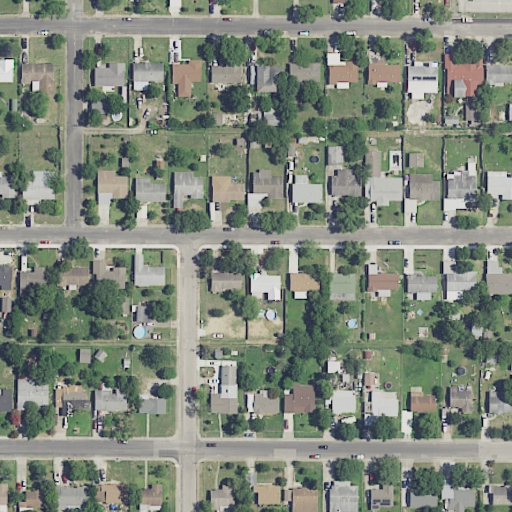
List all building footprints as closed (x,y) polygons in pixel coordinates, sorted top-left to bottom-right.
[(511,84),(511,65),(495,65),(495,52),(485,51),(484,83),(511,84)] [(358,82),(357,61),(340,61),(339,53),(328,53),(328,87),(348,86),(348,83),(358,82)] [(446,54),(447,97),(476,96),(476,81),(482,81),(482,53),(446,54)] [(399,82),(400,65),(385,64),(385,58),(368,58),(367,83),(386,84),(386,82),(399,82)] [(0,82),(12,82),(13,60),(0,59),(0,82)] [(171,64),(171,84),(178,84),(177,96),(190,97),(190,82),(201,82),(201,59),(189,59),(188,64),(171,64)] [(211,83),(241,83),(241,61),(225,61),(225,66),(211,65),(211,83)] [(437,62),(408,63),(408,99),(423,99),(423,93),(437,93),(437,62)] [(53,63),(21,64),(22,83),(32,83),(32,94),(54,94),(53,63)] [(124,63),(108,63),(108,68),(94,68),(94,86),(124,86),(124,63)] [(132,63),(133,82),(163,81),(162,63),(132,63)] [(319,63),(289,63),(290,88),(305,88),(305,82),(320,82),(319,63)] [(282,65),(250,66),(251,84),(255,84),(256,92),(283,91),(282,65)] [(106,99),(91,100),(91,114),(106,114),(106,99)] [(466,113),(471,113),(470,123),(480,123),(480,103),(466,103),(466,113)] [(263,126),(284,125),(284,110),(263,110),(263,126)] [(327,165),(342,165),(343,147),(328,146),(327,165)] [(365,201),(374,201),(374,206),(388,206),(388,200),(402,200),(401,177),(381,178),(380,151),(364,151),(365,201)] [(422,167),(423,153),(409,153),(408,167),(422,167)] [(476,202),(476,163),(468,163),(468,172),(447,172),(447,199),(443,199),(443,209),(465,209),(465,202),(476,202)] [(333,197),(360,197),(359,178),(354,178),(354,169),(332,170),(333,197)] [(127,198),(127,176),(115,176),(115,170),(97,170),(97,204),(111,204),(111,198),(127,198)] [(253,193),(247,194),(248,208),(262,208),(262,200),(282,199),(282,176),(270,177),(270,170),(252,171),(253,193)] [(54,171),(32,171),(32,179),(22,179),(22,205),(41,205),(41,199),(54,199),(54,171)] [(507,172),(487,171),(486,194),(501,195),(501,199),(511,199),(511,177),(506,177),(507,172)] [(182,208),(182,197),(202,197),(202,177),(193,177),(193,172),(174,172),(173,207),(182,208)] [(439,200),(438,181),(432,181),(432,174),(408,175),(409,199),(404,199),(404,213),(416,212),(416,200),(439,200)] [(14,176),(0,175),(0,194),(2,194),(2,197),(14,198),(14,176)] [(322,202),(322,184),(307,184),(306,175),(292,175),(293,203),(322,202)] [(212,201),(243,201),(243,183),(230,184),(230,176),(212,176),(212,201)] [(135,201),(165,202),(165,183),(150,183),(150,178),(135,178),(135,201)] [(164,285),(164,267),(143,267),(143,254),(134,255),(134,286),(164,285)] [(124,289),(125,269),(105,268),(106,261),(93,261),(93,288),(124,289)] [(476,271),(455,271),(455,262),(443,261),(443,273),(446,273),(446,300),(462,300),(463,291),(476,291),(476,271)] [(486,294),(511,294),(511,274),(499,274),(499,261),(486,261),(486,294)] [(397,289),(398,273),(377,273),(377,264),(368,264),(367,291),(390,291),(390,289),(397,289)] [(11,266),(0,266),(0,285),(1,285),(1,290),(11,290),(11,266)] [(20,271),(19,294),(49,295),(50,267),(33,267),(33,271),(20,271)] [(57,267),(56,286),(89,287),(89,268),(57,267)] [(241,290),(241,273),(211,272),(211,290),(241,290)] [(306,298),(306,291),(319,291),(319,273),(291,273),(291,298),(306,298)] [(328,300),(354,300),(355,274),(329,273),(328,300)] [(279,274),(250,275),(250,292),(267,292),(267,300),(280,299),(279,274)] [(416,300),(431,299),(431,292),(436,292),(436,275),(407,276),(407,292),(416,292),(416,300)] [(150,322),(151,307),(136,306),(136,321),(150,322)] [(237,365),(221,365),(221,394),(210,394),(210,413),(236,414),(237,365)] [(49,380),(34,379),(34,369),(18,368),(17,410),(48,410),(49,380)] [(126,389),(112,389),(112,383),(101,383),(101,390),(95,390),(95,410),(126,410),(126,389)] [(314,384),(291,384),(291,393),(283,394),(284,413),(315,412),(314,384)] [(84,408),(84,386),(56,386),(56,408),(84,408)] [(449,407),(461,407),(461,412),(471,412),(472,389),(450,388),(449,407)] [(0,411),(11,411),(12,390),(0,389),(0,411)] [(354,390),(331,390),(331,413),(354,413),(354,390)] [(396,416),(396,391),(371,392),(371,414),(364,414),(364,427),(376,427),(376,416),(396,416)] [(489,414),(511,413),(511,396),(496,396),(496,391),(488,391),(489,414)] [(247,413),(278,413),(278,397),(270,397),(270,392),(247,392),(247,413)] [(435,411),(435,395),(423,395),(423,392),(410,392),(410,412),(435,411)] [(165,413),(165,398),(148,398),(148,394),(139,394),(139,413),(165,413)] [(442,511),(463,511),(463,506),(474,506),(474,490),(464,490),(464,481),(440,481),(441,499),(448,499),(448,511),(443,511),(442,511)] [(329,511),(356,511),(357,482),(330,482),(329,511)] [(127,502),(127,484),(95,484),(95,503),(127,502)] [(232,511),(232,484),(221,484),(221,490),(210,490),(210,511),(232,511)] [(393,485),(382,484),(382,489),(370,489),(370,508),(380,509),(380,506),(392,506),(393,485)] [(257,504),(279,504),(279,485),(252,485),(252,493),(258,493),(257,504)] [(492,504),(511,504),(511,485),(488,485),(488,493),(493,493),(492,504)] [(89,487),(54,486),(53,510),(88,511),(89,487)] [(316,511),(317,488),(284,487),(284,501),(292,501),(291,511),(316,511)] [(410,507),(436,506),(436,488),(409,489),(410,507)]
